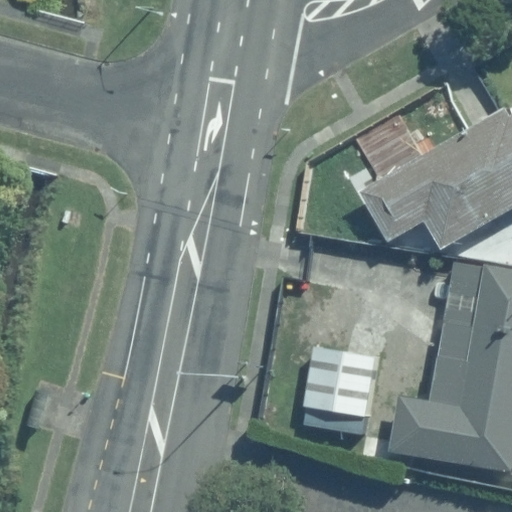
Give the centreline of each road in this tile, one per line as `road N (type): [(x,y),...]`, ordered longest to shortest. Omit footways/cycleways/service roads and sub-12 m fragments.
road 1 (secondary): [(225,142),(147,511)]
road 2 (residential): [(0,87),(225,142)]
road 3 (residential): [(370,0),(229,38)]
